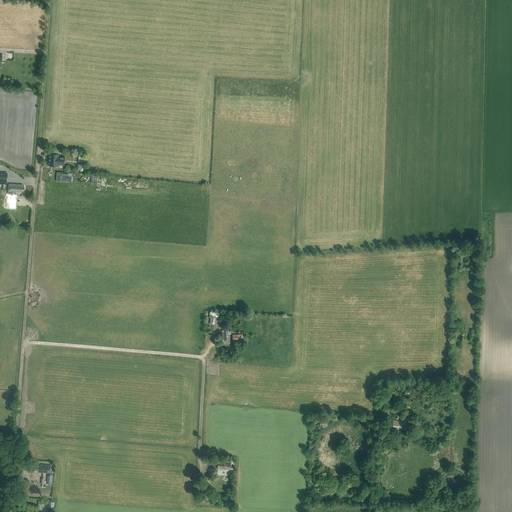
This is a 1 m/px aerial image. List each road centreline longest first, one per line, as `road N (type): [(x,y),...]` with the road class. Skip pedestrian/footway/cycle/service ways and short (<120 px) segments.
road 1 (track): [(9,450),(50,0)]
road 2 (track): [(202,361),(23,342)]
road 3 (track): [(201,456),(210,306)]
